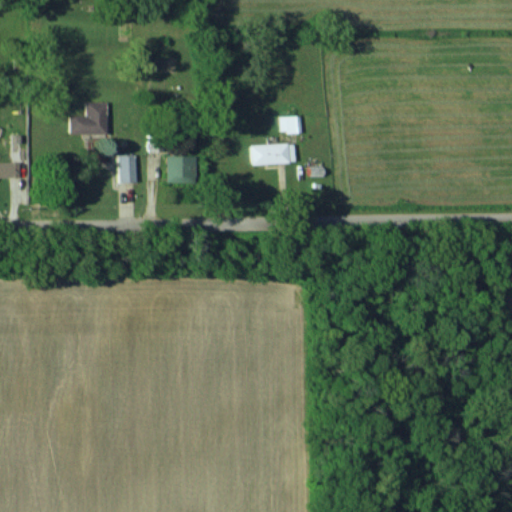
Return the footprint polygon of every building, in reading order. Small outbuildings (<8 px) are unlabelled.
[(68,133),(104,133),(105,101),(84,101),(83,115),(68,115),(68,133)] [(278,116),(279,132),(299,131),(299,115),(278,116)] [(248,144),(249,163),(293,161),(292,142),(248,144)] [(117,181),(134,181),(133,154),(116,154),(117,181)] [(165,181),(193,182),(193,155),(165,154),(165,181)]
